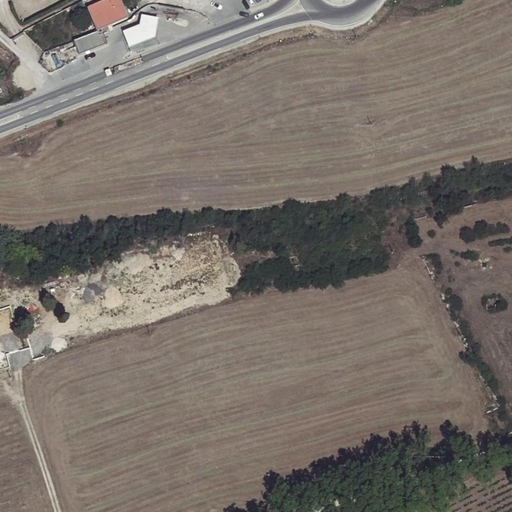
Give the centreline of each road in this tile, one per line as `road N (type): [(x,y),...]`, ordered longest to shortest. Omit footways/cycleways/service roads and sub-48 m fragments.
road 1 (track): [(310,511),(511,447)]
road 2 (secondary): [(168,59),(327,12)]
road 3 (track): [(57,511),(14,351)]
road 4 (secondary): [(285,0),(168,59)]
